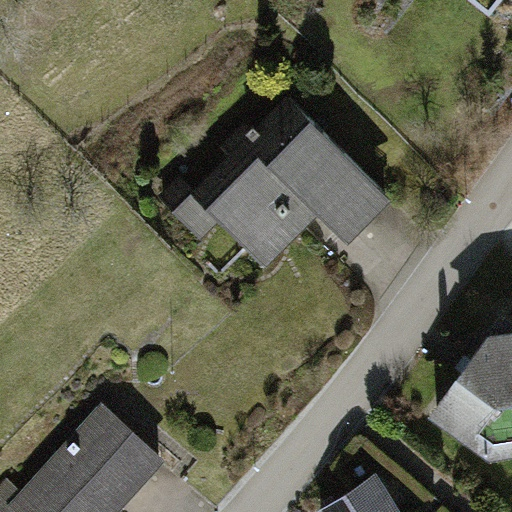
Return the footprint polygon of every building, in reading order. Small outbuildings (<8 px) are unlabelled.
[(511,0),(490,0),(497,5),(511,17),(511,0)] [(246,125),(191,180),(225,213),(267,256),(322,202),(350,231),(394,188),(289,83),(246,125)] [(225,213),(191,180),(181,170),(160,192),(203,235),(225,213)] [(511,321),(445,406),(495,445),(511,441),(511,321)] [(115,511),(169,453),(103,394),(10,497),(26,511),(115,511)] [(409,511),(383,469),(321,508),(323,511),(409,511)]
